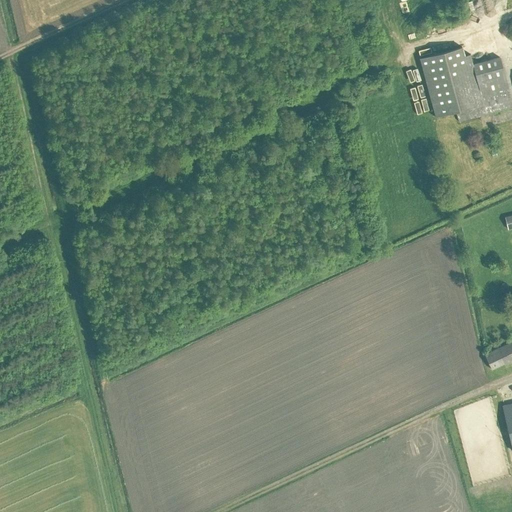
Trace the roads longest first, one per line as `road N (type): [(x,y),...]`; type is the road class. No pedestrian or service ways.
road 1 (track): [(398,57),(0,244)]
road 2 (track): [(215,511),(493,384)]
road 3 (track): [(122,0),(0,55)]
